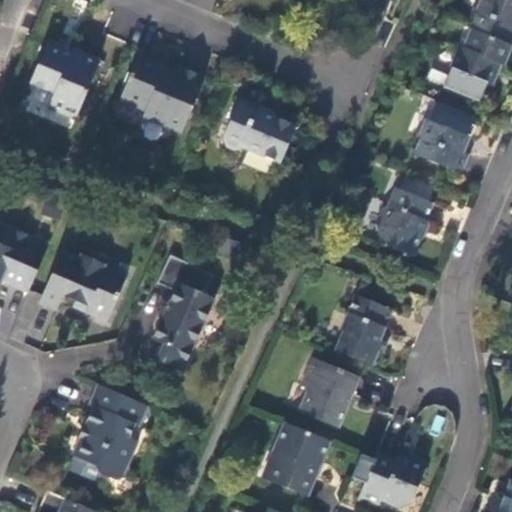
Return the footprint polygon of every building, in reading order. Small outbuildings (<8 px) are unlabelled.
[(511,0),(484,0),(473,27),(474,27),(511,43),(511,40),(511,0)] [(503,63),(511,43),(474,27),(467,46),(462,45),(453,68),(466,73),(461,89),(481,98),(488,82),(490,82),(499,62),(503,63)] [(75,119),(100,58),(72,48),(69,56),(63,53),(64,51),(47,44),(31,82),(54,93),(49,107),(75,119)] [(182,130),(206,75),(180,64),(176,74),(163,69),(165,65),(163,61),(140,52),(122,94),(148,105),(146,111),(165,119),(164,122),(182,130)] [(447,83),(461,89),(466,73),(453,68),(447,83)] [(281,159),(296,121),(259,107),(261,103),(241,95),(223,137),(226,142),(237,147),(245,146),(281,159)] [(462,149),(475,116),(438,100),(424,134),(418,132),(411,151),(459,171),(467,152),(462,149)] [(434,201),(440,187),(413,176),(407,190),(402,189),(395,206),(388,209),(386,215),(388,223),(381,241),(418,257),(440,205),(434,201)] [(29,291),(49,245),(2,224),(0,228),(0,283),(2,279),(29,291)] [(105,269),(108,264),(81,253),(79,258),(63,251),(41,301),(42,302),(43,299),(58,306),(57,308),(58,309),(64,295),(77,300),(89,305),(86,310),(108,320),(126,278),(105,269)] [(205,292),(213,272),(170,253),(157,281),(174,289),(152,337),(164,342),(157,358),(182,369),(215,297),(205,292)] [(129,273),(108,264),(105,269),(126,278),(129,273)] [(331,353),(368,367),(373,353),(378,355),(382,344),(374,341),(386,310),(349,296),(336,327),(338,335),(331,353)] [(89,305),(77,300),(75,305),(86,310),(89,305)] [(511,358),(509,366),(511,366),(496,407),(511,413),(511,358)] [(332,429),(352,380),(308,362),(297,387),(299,388),(302,395),(295,413),(332,429)] [(150,405),(98,383),(89,403),(94,406),(86,426),(90,427),(87,435),(82,437),(81,437),(73,454),(96,464),(99,471),(117,479),(124,476),(139,441),(130,437),(136,424),(141,426),(150,405)] [(316,463),(325,443),(281,424),(269,452),(274,465),(268,482),(303,498),(311,480),(309,473),(314,462),(316,463)] [(391,463),(371,456),(354,499),(374,506),(375,502),(395,510),(406,506),(421,467),(400,457),(391,463)] [(511,511),(511,484),(506,499),(501,497),(494,511),(511,511)] [(96,511),(97,510),(47,488),(37,511),(96,511)]
